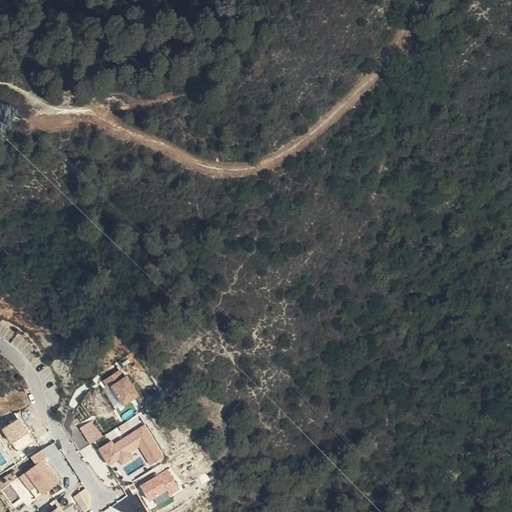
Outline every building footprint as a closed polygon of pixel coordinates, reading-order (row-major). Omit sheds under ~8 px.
[(137,395),(124,368),(102,378),(115,405),(137,395)] [(138,413),(94,441),(99,449),(143,421),(138,413)] [(94,418),(80,427),(90,441),(104,433),(94,418)] [(147,423),(100,448),(109,465),(120,459),(122,464),(135,457),(132,451),(141,446),(150,464),(164,456),(147,423)] [(31,457),(36,462),(22,474),(41,496),(60,480),(43,460),(49,454),(42,447),(31,457)] [(149,499),(168,489),(171,494),(181,488),(169,467),(140,483),(149,499)]
